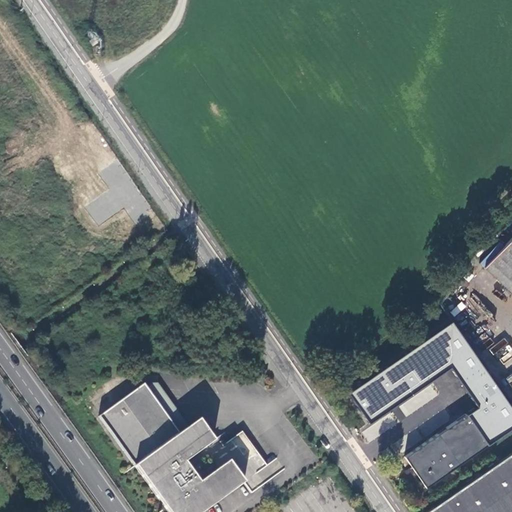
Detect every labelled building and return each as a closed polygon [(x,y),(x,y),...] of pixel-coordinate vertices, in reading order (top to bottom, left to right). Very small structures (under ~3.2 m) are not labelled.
[(86,159),(0,221),(0,265),(30,308),(64,282),(36,244),(108,191),(86,159)] [(511,235),(483,265),(511,293),(511,235)] [(461,302),(450,311),(454,316),(465,307),(461,302)] [(500,363),(511,354),(511,348),(504,338),(489,348),(500,363)] [(168,511),(199,511),(243,483),(226,460),(198,479),(184,458),(212,439),(197,419),(188,425),(157,382),(143,382),(99,414),(168,511)] [(400,418),(436,396),(430,387),(394,409),(400,418)] [(474,407),(465,413),(486,444),(495,437),(474,407)] [(465,413),(404,457),(425,486),(486,444),(465,413)] [(511,511),(511,449),(422,511),(511,511)]
